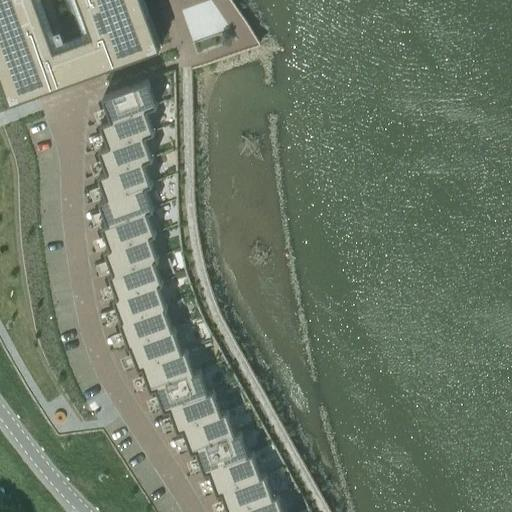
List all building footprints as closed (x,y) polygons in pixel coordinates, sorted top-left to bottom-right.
[(143,0),(0,0),(0,71),(11,101),(161,46),(143,0)] [(150,81),(104,98),(112,120),(146,108),(158,103),(150,81)] [(112,120),(100,125),(108,147),(145,134),(154,130),(146,108),(112,120)] [(108,147),(99,151),(107,173),(144,159),(153,156),(145,134),(108,147)] [(107,173),(98,176),(107,198),(148,183),(153,181),(144,159),(107,173)] [(107,198),(102,200),(110,222),(147,209),(156,206),(148,183),(107,198)] [(110,222),(101,226),(109,248),(150,233),(155,231),(147,209),(110,222)] [(109,248),(104,250),(112,272),(154,257),(158,256),(150,233),(109,248)] [(112,272),(108,274),(116,296),(158,281),(162,279),(154,257),(112,272)] [(116,296),(112,298),(120,320),(162,305),(166,303),(158,281),(116,296)] [(120,320),(116,321),(125,344),(130,342),(171,327),(162,305),(120,320)] [(171,327),(130,342),(138,364),(183,347),(175,325),(171,327)] [(183,347),(138,364),(146,386),(149,385),(191,369),(183,347)] [(191,369),(149,385),(157,407),(164,404),(202,390),(194,368),(191,369)] [(202,390),(164,404),(174,430),(177,429),(217,414),(207,388),(202,390)] [(217,414),(177,429),(185,452),(197,448),(230,436),(221,413),(217,414)] [(230,436),(197,448),(204,468),(207,467),(248,452),(240,432),(230,436)] [(248,452),(207,467),(214,485),(221,482),(259,468),(252,449),(248,452)] [(259,468),(221,482),(230,508),(233,507),(274,492),(264,466),(259,468)] [(274,492),(233,507),(235,511),(285,511),(278,491),(274,492)]
